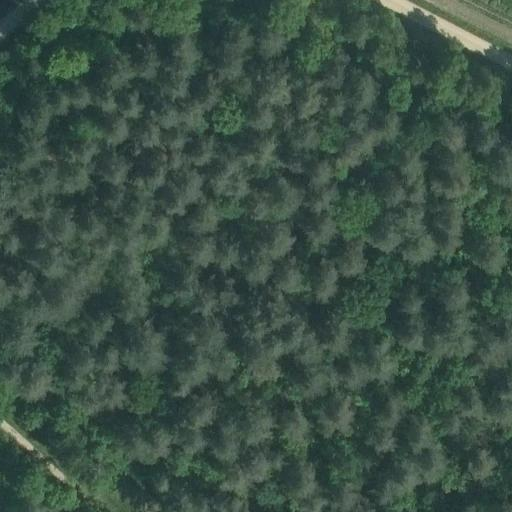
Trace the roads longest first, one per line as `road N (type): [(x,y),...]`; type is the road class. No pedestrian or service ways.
road 1 (track): [(511,69),(370,0)]
road 2 (track): [(107,511),(0,420)]
